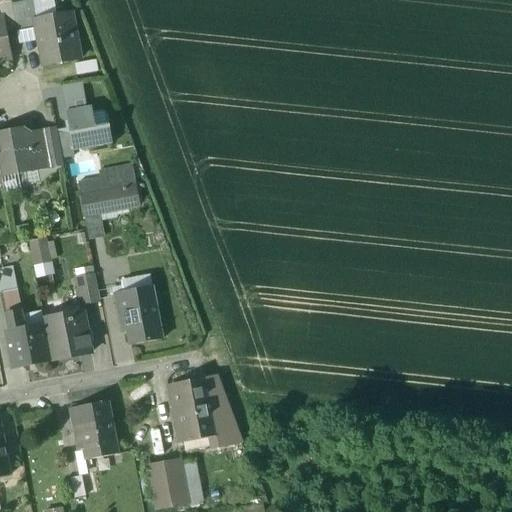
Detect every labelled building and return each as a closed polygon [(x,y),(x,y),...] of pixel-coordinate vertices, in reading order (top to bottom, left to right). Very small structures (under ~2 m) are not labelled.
[(53,0),(42,0),(33,2),(37,21),(57,18),(53,0)] [(11,1),(0,3),(0,10),(2,19),(4,31),(16,29),(12,6),(11,1)] [(33,2),(12,6),(16,29),(17,33),(37,30),(35,22),(37,21),(33,2)] [(37,21),(35,22),(37,30),(44,67),(79,60),(71,15),(57,18),(37,21)] [(2,19),(0,19),(0,62),(10,60),(4,31),(2,19)] [(96,61),(75,65),(77,77),(98,73),(96,61)] [(92,108),(66,113),(73,152),(113,145),(109,126),(95,129),(92,108)] [(24,131),(0,135),(0,174),(0,177),(37,170),(30,136),(24,131)] [(57,131),(42,134),(49,168),(49,169),(63,166),(57,131)] [(42,134),(30,136),(37,170),(49,168),(42,134)] [(132,166),(99,173),(101,180),(79,184),(81,197),(96,194),(100,216),(140,208),(132,166)] [(96,194),(81,197),(85,218),(100,216),(96,194)] [(51,263),(46,242),(31,245),(36,266),(51,263)] [(13,269),(0,271),(0,294),(17,291),(13,269)] [(95,276),(75,280),(80,306),(100,303),(95,276)] [(132,292),(114,295),(118,314),(117,315),(121,334),(128,333),(130,347),(162,341),(156,306),(151,306),(148,290),(133,293),(132,292)] [(83,311),(43,318),(45,327),(52,361),(52,362),(91,354),(83,311)] [(45,327),(25,331),(22,313),(5,316),(8,335),(14,334),(20,367),(52,361),(45,327)] [(207,384),(169,391),(172,410),(172,411),(178,444),(217,437),(207,384)] [(108,403),(70,410),(73,429),(77,453),(84,452),(86,462),(118,456),(108,403)] [(0,426),(0,477),(9,476),(0,426)] [(180,463),(148,469),(157,511),(188,506),(180,463)] [(91,475),(71,479),(75,498),(94,495),(91,475)]
